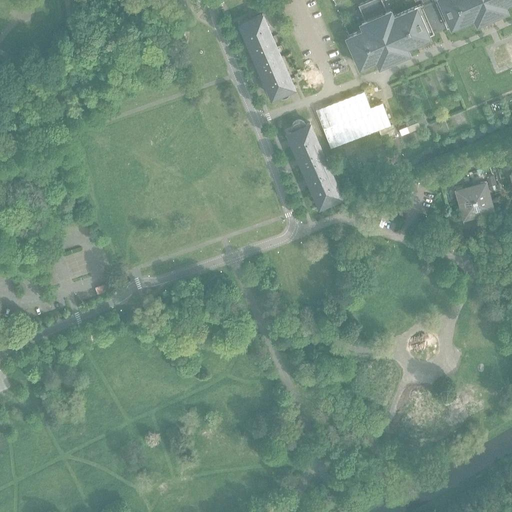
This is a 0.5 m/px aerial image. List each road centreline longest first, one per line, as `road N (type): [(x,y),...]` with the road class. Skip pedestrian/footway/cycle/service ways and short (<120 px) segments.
road 1 (residential): [(233,255),(318,453),(287,511)]
road 2 (residential): [(0,352),(138,283),(233,255)]
road 3 (residential): [(442,46),(255,121)]
road 4 (residential): [(403,240),(423,183),(511,153)]
road 5 (residential): [(255,121),(210,4)]
road 6 (residential): [(289,233),(337,220),(403,240)]
